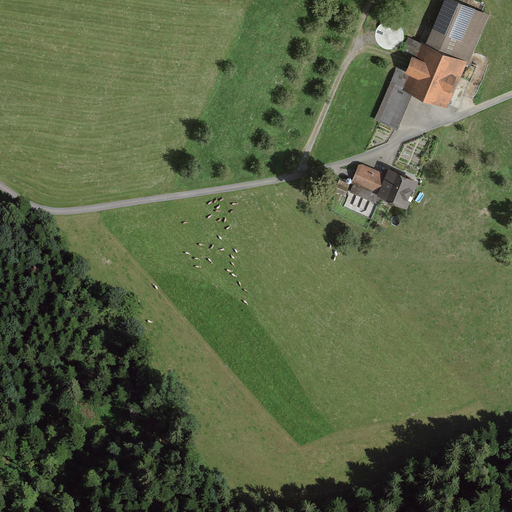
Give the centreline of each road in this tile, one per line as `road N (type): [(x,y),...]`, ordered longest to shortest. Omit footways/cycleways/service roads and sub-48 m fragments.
road 1 (track): [(30,209),(109,208),(341,168),(511,95)]
road 2 (track): [(357,44),(295,177)]
